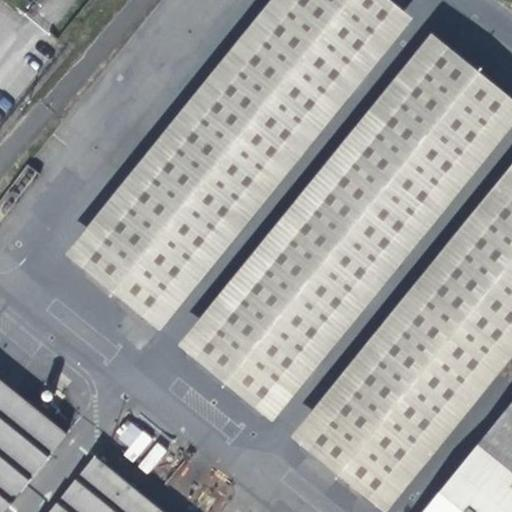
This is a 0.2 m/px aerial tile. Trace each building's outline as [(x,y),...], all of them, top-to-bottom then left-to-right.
[(299,0),(189,136),(253,188),(398,10),(385,0),(299,0)] [(301,228),(364,280),(510,101),(446,49),(301,228)] [(253,188),(189,136),(87,262),(151,314),(253,188)] [(511,198),(413,320),(416,323),(511,205),(511,198)] [(511,205),(416,323),(476,372),(511,326),(511,205)] [(364,280),(301,228),(199,353),(263,405),(364,280)] [(311,444),(315,447),(416,323),(413,320),(311,444)] [(374,496),(476,372),(416,323),(315,447),(374,496)] [(0,381),(0,511),(1,511),(65,435),(0,381)] [(511,511),(511,402),(478,444),(422,511),(511,511)] [(165,449),(127,420),(111,442),(149,470),(165,449)] [(160,511),(93,456),(46,511),(160,511)]
